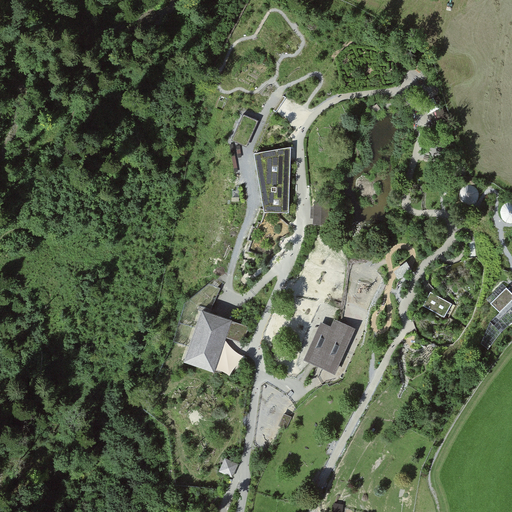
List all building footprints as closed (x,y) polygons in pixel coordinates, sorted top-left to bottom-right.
[(443,108),(436,110),(439,122),(446,120),(443,108)] [(258,119),(244,113),(232,138),(246,145),(258,119)] [(290,154),(290,146),(255,151),(264,211),(289,212),(290,154)] [(470,186),(466,187),(463,189),(461,192),(460,195),(460,199),(462,202),(464,205),(468,207),(471,207),(475,206),(478,205),(480,202),(481,199),(482,195),(481,192),(479,189),(476,187),(473,186),(470,186)] [(318,200),(315,200),(313,225),(319,225),(327,226),(328,201),(318,200)] [(511,222),(511,203),(511,204),(508,204),(506,206),(504,208),(502,211),(502,214),(503,217),(504,219),(507,221),(510,222),(511,222)] [(493,302),(502,310),(511,297),(511,290),(507,286),(493,302)] [(454,302),(428,287),(419,303),(445,318),(454,302)] [(188,345),(183,358),(214,369),(224,342),(227,334),(243,340),(249,324),(232,318),(232,316),(202,306),(188,345)] [(321,367),(334,373),(354,327),(340,320),(334,318),(331,324),(321,320),(304,359),(311,363),(321,367)] [(291,417),(284,413),(278,424),(286,428),(291,417)] [(232,460),(226,458),(220,470),(226,473),(232,476),(238,463),(232,460)] [(342,511),(343,504),(333,502),(332,511),(342,511)]
